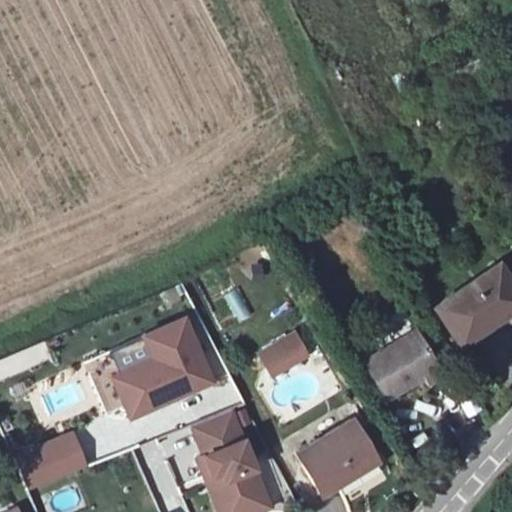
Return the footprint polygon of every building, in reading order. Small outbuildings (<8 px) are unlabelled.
[(511,283),(498,261),(437,300),(462,339),(511,307),(511,283)] [(225,294),(236,321),(251,315),(240,288),(225,294)] [(185,314),(144,331),(153,354),(112,370),(128,411),(157,399),(156,396),(182,386),(183,389),(210,378),(185,314)] [(417,329),(361,354),(380,395),(418,378),(424,391),(442,383),(417,329)] [(295,330),(260,350),(267,363),(303,343),(295,330)] [(303,343),(267,363),(271,370),(307,351),(303,343)] [(234,409),(194,425),(205,455),(201,457),(208,476),(215,473),(230,511),(268,497),(234,409)] [(351,418),(291,453),(318,498),(377,463),(351,418)] [(73,431),(17,452),(31,488),(87,466),(73,431)] [(215,473),(208,476),(222,511),(228,511),(230,511),(215,473)]
